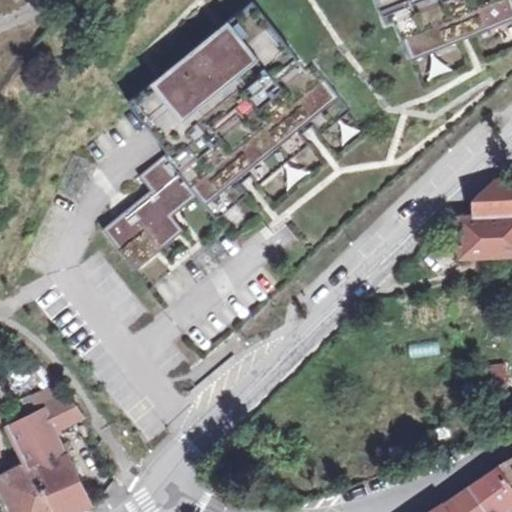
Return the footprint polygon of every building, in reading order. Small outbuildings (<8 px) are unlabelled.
[(396,21),(410,56),(411,56),(460,36),(453,20),(465,15),(471,31),(511,15),(511,0),(377,0),(379,4),(379,3),(388,24),(396,21)] [(159,78),(130,101),(170,151),(140,174),(152,189),(104,227),(129,258),(141,249),(147,257),(173,236),(166,228),(178,219),(173,213),(166,205),(177,196),(184,204),(197,193),(214,215),(247,189),(242,183),(236,175),(246,168),(252,175),(256,181),(257,181),(308,140),(303,134),(297,127),(307,119),(313,126),(318,132),(318,131),(350,106),(315,62),(308,67),(254,1),(159,78)] [(460,36),(411,56),(413,60),(511,20),(511,15),(471,31),(465,15),(453,20),(460,36)] [(350,106),(318,131),(321,135),(353,110),(350,106)] [(297,127),(303,134),(308,130),(313,126),(307,119),(297,127)] [(308,140),(257,181),(260,184),(311,143),(308,140)] [(236,175),(242,183),(247,179),(252,175),(246,168),(236,175)] [(511,179),(498,182),(481,198),(482,218),(459,220),(461,260),(511,254),(511,179)] [(247,189),(214,215),(218,219),(250,193),(247,189)] [(166,205),(173,213),(184,204),(177,196),(166,205)] [(173,236),(184,227),(178,219),(166,228),(173,236)] [(141,249),(129,258),(136,266),(147,257),(141,249)] [(0,438),(0,439),(0,436),(0,402),(12,401),(10,382),(0,383),(0,438)] [(14,425),(32,462),(1,475),(19,511),(66,511),(95,499),(72,452),(73,448),(68,450),(59,427),(87,412),(68,388),(46,402),(49,409),(14,425)] [(487,511),(511,494),(511,490),(507,483),(511,479),(511,454),(433,511),(487,511)]
